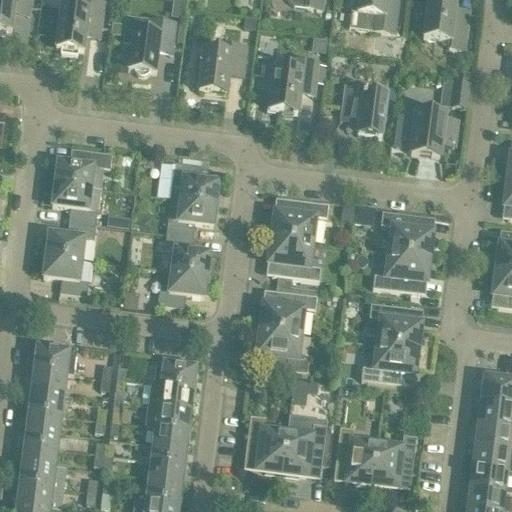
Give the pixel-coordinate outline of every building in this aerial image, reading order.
[(29,13),(30,0),(0,0),(0,38),(5,39),(5,34),(10,35),(13,11),(29,13)] [(185,18),(187,0),(186,0),(173,0),(173,17),(185,18)] [(321,14),(323,0),(285,0),(294,10),(321,14)] [(348,32),(369,35),(394,38),(399,0),(396,0),(358,0),(356,17),(350,16),(348,32)] [(468,16),(454,14),(456,3),(444,2),(444,0),(431,0),(432,0),(429,0),(427,0),(423,42),(449,45),(448,53),(463,55),(468,16)] [(99,43),(103,7),(88,5),(87,14),(61,11),(55,53),(61,53),(60,58),(77,60),(77,56),(83,56),(85,41),(99,43)] [(127,74),(133,75),(134,76),(135,78),(136,79),(137,80),(139,81),(140,81),(142,81),(144,81),(145,80),(147,79),(148,78),(149,77),(155,78),(157,58),(170,60),(174,28),(125,22),(122,46),(131,47),(127,74)] [(243,32),(255,33),(255,23),(245,22),(243,32)] [(197,90),(198,91),(198,95),(226,99),(228,82),(241,83),(245,52),(230,50),(229,58),(203,55),(200,78),(199,79),(197,79),(196,80),(195,81),(195,83),(194,84),(194,85),(195,87),(195,88),(196,89),(197,90)] [(314,87),(317,68),(275,63),(269,114),(296,118),(299,93),(313,95),(314,87)] [(317,68),(314,87),(323,88),(325,70),(317,68)] [(357,135),(357,139),(380,142),(387,91),(358,88),(358,89),(345,87),(340,125),(348,126),(346,134),(357,135)] [(451,110),(465,112),(468,88),(454,87),(451,110)] [(411,138),(412,140),(410,158),(439,162),(440,150),(453,151),(456,126),(443,125),(444,120),(438,120),(436,118),(434,116),(426,116),(424,116),(422,118),(415,117),(414,126),(413,128),(412,129),(411,131),(411,133),(410,134),(411,136),(411,138)] [(71,154),(69,168),(57,167),(54,189),(99,194),(102,174),(109,175),(111,159),(71,154)] [(175,167),(170,203),(215,209),(218,187),(206,185),(208,172),(175,167)] [(511,186),(506,185),(503,211),(508,212),(507,224),(511,224),(511,186)] [(70,213),(68,227),(95,230),(99,194),(54,189),(52,211),(70,213)] [(167,224),(165,239),(193,242),(194,229),(212,231),(215,209),(170,203),(167,224)] [(274,216),(270,242),(312,248),(315,223),(326,224),(327,211),(281,205),(279,217),(274,216)] [(354,227),(369,228),(370,214),(356,212),(354,227)] [(391,232),(387,257),(429,262),(432,236),(427,236),(428,224),(382,218),(380,231),(391,232)] [(48,238),(45,260),(81,264),(83,244),(93,245),(95,230),(68,227),(66,240),(48,238)] [(498,248),(495,274),(511,276),(511,237),(505,237),(504,249),(498,248)] [(173,255),(170,276),(206,280),(209,258),(191,256),(193,242),(165,239),(164,254),(173,255)] [(312,248),(270,242),(267,268),(273,269),(271,281),(277,282),(291,284),(318,287),(319,274),(309,272),(312,248)] [(429,262),(387,257),(384,282),(374,280),(372,294),(418,300),(420,288),(426,288),(429,262)] [(81,264),(45,260),(42,282),(61,284),(59,298),(86,301),(88,286),(78,285),(81,264)] [(511,276),(495,274),(491,300),(497,301),(496,313),(511,315),(511,276)] [(206,280),(170,276),(168,296),(158,295),(156,310),(183,314),(185,300),(203,302),(206,280)] [(277,282),(276,290),(290,291),(291,284),(277,282)] [(262,308),(259,334),(300,339),(303,315),(314,316),(317,295),(290,291),(276,290),(275,298),(269,297),(268,309),(262,308)] [(379,324),(376,349),(418,354),(421,328),(415,327),(417,315),(370,310),(368,323),(379,324)] [(300,339),(259,334),(255,360),(261,361),(260,373),(306,379),(308,366),(297,364),(300,339)] [(418,354),(376,349),(373,374),(362,372),(360,385),(407,391),(408,379),(414,380),(418,354)] [(36,352),(33,374),(66,378),(66,379),(73,380),(76,357),(36,352)] [(156,367),(153,389),(192,394),(195,372),(156,367)] [(103,370),(101,383),(110,384),(112,371),(103,370)] [(118,372),(116,385),(125,386),(127,373),(118,372)] [(33,374),(31,396),(63,400),(66,379),(66,378),(33,374)] [(511,384),(484,381),(480,407),(511,411),(511,384)] [(110,384),(101,383),(100,395),(109,396),(110,384)] [(125,386),(116,385),(114,397),(123,398),(125,386)] [(293,385),(292,393),(301,394),(302,387),(293,385)] [(150,390),(148,410),(190,416),(192,394),(153,389),(153,390),(150,390)] [(31,396),(28,417),(60,421),(63,400),(31,396)] [(511,411),(480,407),(478,429),(511,433),(511,432),(511,411)] [(145,432),(155,433),(187,437),(190,416),(148,410),(147,410),(145,432)] [(97,413),(96,426),(105,427),(106,415),(97,413)] [(112,415),(111,427),(120,428),(121,416),(112,415)] [(28,417),(26,434),(58,438),(60,421),(28,417)] [(255,476),(281,479),(286,437),(261,434),(263,424),(249,422),(243,468),(255,470),(255,476)] [(105,427),(96,426),(94,438),(103,439),(105,427)] [(120,428),(111,427),(109,439),(118,441),(120,428)] [(478,429),(475,450),(508,454),(511,433),(478,429)] [(286,437),(281,479),(307,482),(308,477),(320,478),(325,432),(312,430),(311,441),(286,437)] [(155,433),(153,450),(185,454),(187,437),(155,433)] [(345,487),(371,491),(376,449),(351,446),(353,435),(339,433),(333,480),(345,481),(345,487)] [(26,434),(24,450),(56,454),(58,438),(26,434)] [(376,449),(371,491),(397,494),(398,488),(409,490),(415,443),(402,441),(401,452),(376,449)] [(96,447),(94,459),(103,460),(105,449),(96,447)] [(105,449),(103,460),(112,462),(114,450),(105,449)] [(24,450),(22,467),(54,471),(56,454),(24,450)] [(153,450),(150,466),(183,470),(185,454),(153,450)] [(475,450),(472,472),(506,476),(508,454),(475,450)] [(93,471),(102,472),(103,460),(94,459),(93,471)] [(103,460),(102,472),(111,474),(112,462),(103,460)] [(150,466),(148,483),(181,487),(183,470),(150,466)] [(22,467),(19,488),(63,494),(65,472),(54,471),(22,467)] [(470,493),(503,497),(511,498),(511,476),(506,476),(472,472),(470,493)] [(148,483),(146,504),(178,508),(181,487),(148,483)] [(88,485),(86,497),(95,498),(97,486),(88,485)] [(103,487),(101,499),(110,500),(112,488),(103,487)] [(19,488),(16,510),(33,511),(60,511),(63,494),(19,488)] [(470,493),(467,511),(501,511),(503,497),(470,493)] [(95,498),(86,497),(85,509),(94,510),(95,498)] [(108,511),(110,500),(101,499),(100,511),(107,511),(108,511)] [(132,511),(177,511),(178,508),(146,504),(134,503),(132,511)]
